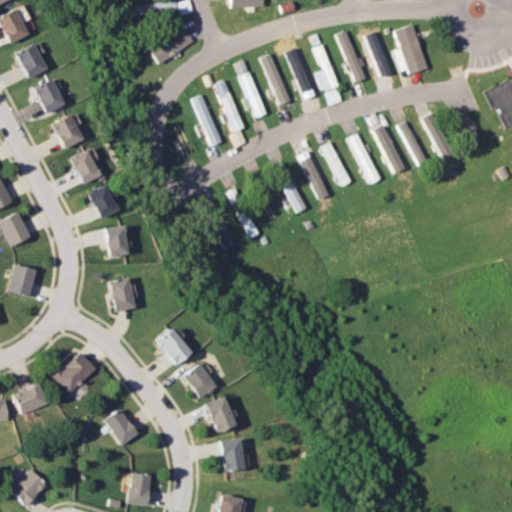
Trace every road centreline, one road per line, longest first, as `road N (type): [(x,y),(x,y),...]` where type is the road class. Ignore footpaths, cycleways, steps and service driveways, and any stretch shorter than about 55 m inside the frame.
road 1 (residential): [(178,186),(163,177),(156,141),(173,86),(200,57),(289,17),(357,5),(457,5)]
road 2 (residential): [(178,186),(319,113),(466,89)]
road 3 (residential): [(180,511),(184,471),(175,434),(137,375),(59,305)]
road 4 (residential): [(0,107),(67,235),(73,277),(59,305)]
road 5 (residential): [(501,7),(498,0),(457,5),(458,18),(484,31),(501,7)]
